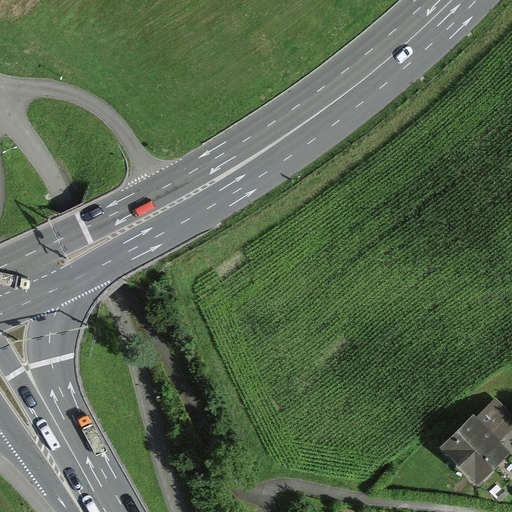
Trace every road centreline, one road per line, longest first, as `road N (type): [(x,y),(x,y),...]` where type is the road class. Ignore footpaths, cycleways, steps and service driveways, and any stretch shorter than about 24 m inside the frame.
road 1 (secondary): [(428,0),(323,89),(239,144),(0,269)]
road 2 (secondary): [(71,281),(320,135),(476,0)]
road 3 (secondary): [(72,438),(49,347),(71,281)]
